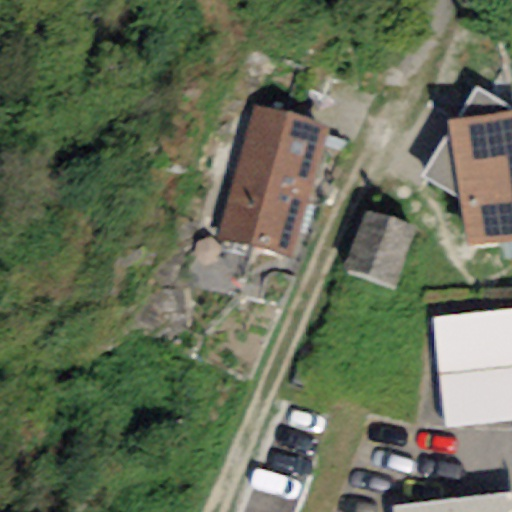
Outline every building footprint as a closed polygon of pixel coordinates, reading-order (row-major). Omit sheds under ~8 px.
[(446,123),(449,136),(421,177),(458,197),(467,248),(511,240),(511,110),(476,91),(455,121),(446,123)] [(326,128),(254,109),(219,240),(291,259),(326,128)] [(416,227),(364,209),(343,272),(394,289),(416,227)] [(511,310),(434,319),(445,430),(511,423),(511,310)] [(393,511),(511,511),(511,496),(394,510),(393,511)]
